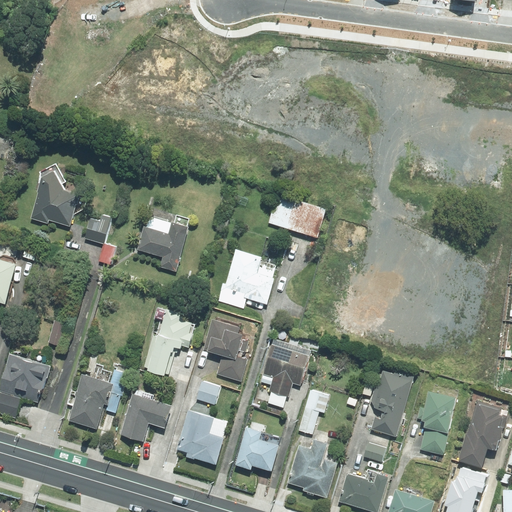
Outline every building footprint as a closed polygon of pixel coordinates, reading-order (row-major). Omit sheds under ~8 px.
[(107,6),(88,13),(95,33),(115,26),(107,6)] [(183,9),(162,18),(169,33),(190,24),(183,9)] [(66,21),(39,76),(66,90),(78,67),(95,75),(111,43),(66,21)] [(235,45),(224,39),(215,56),(226,62),(235,45)] [(133,44),(132,73),(171,75),(172,45),(133,44)] [(235,73),(209,58),(192,88),(219,103),(235,73)] [(254,63),(244,63),(243,91),(248,91),(248,103),(265,103),(265,91),(281,91),(282,78),(284,79),(284,68),(281,68),(281,59),(254,59),(254,63)] [(342,62),(315,60),(312,103),(340,105),(342,62)] [(362,79),(358,79),(356,115),(380,117),(379,122),(386,122),(386,119),(397,119),(398,98),(388,98),(390,72),(363,70),(362,79)] [(511,74),(488,73),(486,99),(506,101),(506,103),(511,103),(511,74)] [(468,124),(472,77),(454,76),(453,84),(442,83),(441,98),(428,97),(426,121),(468,124)] [(511,121),(490,119),(488,137),(490,137),(487,159),(511,161),(511,121)] [(267,156),(268,130),(240,129),(240,141),(243,141),(242,166),(264,167),(264,175),(280,176),(281,157),(267,156)] [(328,186),(332,141),(304,138),(300,183),(328,186)] [(375,155),(374,161),(389,162),(390,156),(387,155),(388,148),(381,147),(380,156),(375,155)] [(67,180),(57,163),(42,171),(40,177),(42,177),(32,220),(49,224),(50,221),(72,226),(80,191),(65,188),(67,180)] [(328,207),(278,193),(269,224),(319,238),(328,207)] [(438,253),(453,226),(406,200),(391,227),(407,236),(406,239),(413,243),(414,240),(438,253)] [(113,216),(92,212),(87,240),(103,243),(100,261),(112,264),(116,245),(108,244),(113,216)] [(178,272),(190,228),(150,217),(147,227),(143,226),(136,250),(164,258),(162,267),(178,272)] [(274,277),(277,264),(263,261),(264,255),(236,248),(226,284),(224,283),(218,303),(244,309),(247,298),(269,304),(276,278),(274,277)] [(477,251),(475,270),(493,271),(492,275),(511,276),(511,261),(497,260),(497,252),(477,251)] [(19,264),(0,259),(0,302),(8,305),(19,264)] [(385,298),(369,319),(410,350),(430,324),(399,300),(395,305),(385,298)] [(154,319),(158,320),(145,367),(150,368),(149,370),(169,376),(176,347),(182,349),(182,346),(189,347),(198,316),(157,306),(154,319)] [(242,325),(214,317),(205,348),(223,354),(218,374),(243,381),(249,359),(238,356),(244,333),(240,332),(242,325)] [(67,325),(57,322),(50,342),(59,346),(67,325)] [(311,352),(274,341),(263,382),(271,384),(269,391),(272,392),(269,403),(286,407),(293,383),(302,385),(311,352)] [(52,366),(12,353),(0,392),(0,410),(18,416),(23,398),(41,403),(52,366)] [(397,437),(415,375),(383,366),(371,405),(378,407),(372,430),(397,437)] [(97,427),(103,410),(116,414),(129,371),(117,367),(112,381),(83,372),(77,390),(73,389),(69,402),(74,403),(69,418),(97,427)] [(223,385),(202,380),(197,399),(217,405),(223,385)] [(332,394),(312,388),(300,431),(313,435),(319,412),(326,413),(332,394)] [(154,399),(155,395),(135,389),(121,435),(144,442),(150,423),(165,427),(172,404),(154,399)] [(445,455),(457,397),(428,391),(422,421),(427,422),(421,450),(445,455)] [(490,446),(497,448),(508,410),(477,401),(460,460),(484,467),(490,446)] [(216,416),(189,409),(178,449),(188,452),(187,457),(217,465),(226,432),(213,428),(216,416)] [(264,431),(247,426),(236,465),(253,469),(254,465),(274,470),(281,445),(261,439),(264,431)] [(313,449),(300,445),(289,483),(304,488),(303,492),(327,499),(338,462),(325,458),(330,442),(316,438),(313,449)] [(376,481),(347,473),(340,500),(380,511),(389,478),(377,475),(376,481)] [(432,511),(436,500),(397,488),(389,511),(432,511)] [(474,511),(475,495),(445,494),(444,511),(474,511)]
